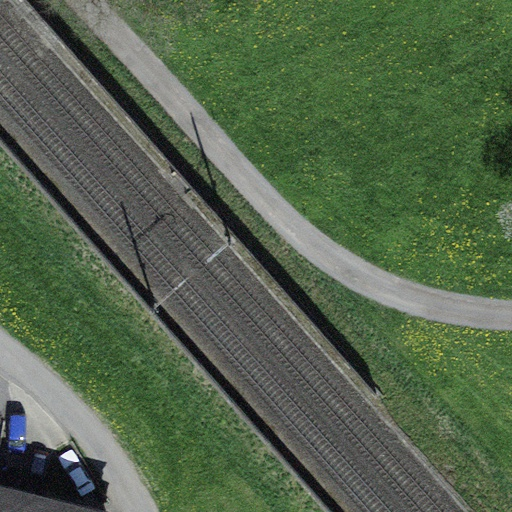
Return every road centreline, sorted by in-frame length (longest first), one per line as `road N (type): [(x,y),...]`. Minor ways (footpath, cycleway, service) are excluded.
road 1 (track): [(511,284),(352,220),(144,0)]
road 2 (unclassified): [(0,357),(36,385),(134,511)]
